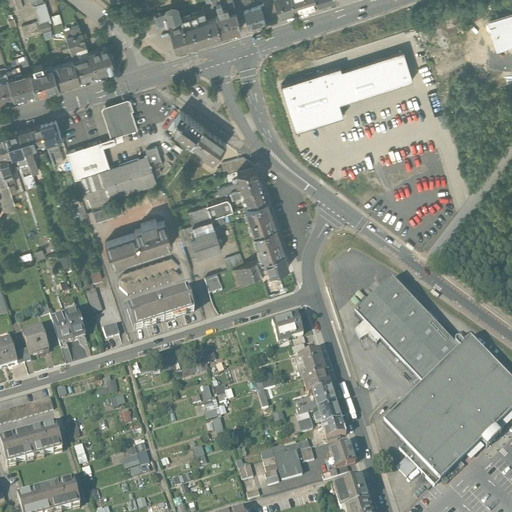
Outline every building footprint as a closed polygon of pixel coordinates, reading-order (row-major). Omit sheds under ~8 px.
[(20,0),(7,0),(11,11),(22,8),(20,0)] [(232,0),(210,0),(212,4),(216,3),(220,16),(214,18),(220,37),(241,30),(232,0)] [(252,0),(240,0),(244,11),(258,6),(256,1),(254,2),(252,0)] [(291,0),(273,0),(279,18),(295,13),(291,0)] [(291,0),(295,13),(317,6),(315,0),(291,0)] [(42,3),(33,5),(38,21),(39,22),(50,19),(44,2),(42,3)] [(205,43),(196,16),(182,20),(178,8),(176,6),(174,5),(172,5),(169,6),(166,9),(165,11),(177,51),(205,43)] [(258,6),(244,11),(248,27),(265,22),(263,14),(266,13),(264,5),(258,6)] [(214,18),(212,11),(196,16),(205,43),(220,38),(220,37),(214,18)] [(38,21),(21,26),(24,37),(42,32),(39,24),(39,22),(38,21)] [(47,22),(39,24),(42,32),(49,30),(47,22)] [(89,52),(81,32),(82,31),(80,25),(79,26),(78,24),(70,27),(71,29),(65,31),(70,50),(75,49),(78,58),(90,55),(89,52)] [(107,47),(89,52),(90,55),(96,74),(114,68),(111,59),(113,59),(111,52),(109,53),(107,47)] [(339,64),(280,83),(295,130),(343,115),(338,102),(412,79),(402,49),(341,68),(339,64)] [(78,58),(74,60),(80,79),(96,74),(90,55),(78,58)] [(74,60),(53,66),(59,86),(80,79),(74,60)] [(44,69),(42,63),(33,66),(35,72),(31,73),(37,92),(59,86),(53,66),(44,69)] [(5,67),(0,68),(0,81),(8,79),(6,71),(5,67)] [(22,76),(19,67),(13,68),(13,69),(6,71),(8,79),(14,99),(37,92),(31,73),(22,76)] [(0,81),(0,103),(14,99),(8,79),(0,81)] [(127,101),(105,108),(104,111),(113,138),(120,136),(136,130),(129,111),(133,110),(130,103),(127,101)] [(202,128),(181,112),(168,128),(173,131),(167,138),(175,144),(180,137),(190,144),(202,128)] [(56,120),(40,125),(45,142),(49,153),(52,164),(53,166),(63,163),(56,140),(62,138),(56,120)] [(40,125),(31,128),(36,145),(45,142),(40,125)] [(31,128),(18,132),(32,174),(38,172),(30,147),(36,145),(31,128)] [(215,137),(202,128),(190,144),(203,154),(215,137)] [(18,132),(5,136),(11,156),(12,158),(17,156),(24,177),(32,174),(18,132)] [(5,136),(0,137),(0,160),(1,166),(4,174),(4,175),(11,173),(6,158),(11,156),(5,136)] [(113,138),(101,142),(103,148),(122,141),(120,136),(113,138)] [(226,145),(215,137),(203,154),(201,155),(206,159),(207,157),(214,162),(226,145)] [(101,142),(66,153),(75,180),(81,178),(109,168),(103,148),(101,142)] [(156,147),(145,150),(147,156),(154,178),(158,177),(160,174),(158,168),(162,166),(156,147)] [(52,164),(49,153),(40,156),(43,167),(52,164)] [(109,168),(81,178),(90,206),(156,184),(154,178),(147,156),(109,168)] [(238,161),(222,165),(225,175),(235,173),(256,167),(245,159),(238,161)] [(256,167),(235,173),(239,183),(234,185),(236,190),(261,181),(256,167)] [(11,173),(4,175),(9,189),(13,187),(13,185),(15,184),(11,173)] [(4,174),(0,175),(0,183),(1,188),(5,187),(6,189),(9,189),(4,175),(4,174)] [(236,190),(230,192),(232,198),(232,199),(240,197),(240,194),(244,193),(246,199),(243,200),(244,202),(247,201),(249,207),(267,201),(261,181),(236,190)] [(234,185),(218,190),(218,192),(205,197),(206,200),(230,192),(236,190),(234,185)] [(5,187),(1,188),(9,214),(16,212),(9,189),(6,189),(5,187)] [(206,200),(205,200),(207,206),(224,200),(227,199),(232,198),(230,192),(206,200)] [(207,206),(187,213),(192,226),(211,220),(221,216),(233,212),(229,202),(227,199),(224,200),(207,206)] [(249,207),(244,209),(253,234),(276,227),(267,201),(249,207)] [(119,203),(92,212),(96,223),(123,214),(119,203)] [(211,220),(213,228),(224,225),(221,216),(211,220)] [(155,220),(141,225),(142,229),(134,231),(135,234),(142,256),(171,246),(163,222),(156,224),(155,220)] [(211,220),(192,226),(196,238),(191,240),(192,243),(195,253),(200,251),(202,256),(220,250),(213,228),(211,220)] [(196,238),(192,226),(177,230),(182,246),(192,243),(191,240),(196,238)] [(253,234),(262,260),(285,252),(276,227),(253,234)] [(135,234),(106,243),(113,265),(142,256),(135,234)] [(244,266),(232,271),(237,285),(259,277),(256,269),(266,265),(270,277),(291,270),(285,252),(262,260),(244,266)] [(240,255),(224,261),(228,272),(232,271),(244,266),(240,255)] [(139,273),(137,270),(133,275),(130,272),(126,277),(123,275),(118,280),(123,284),(119,289),(127,296),(131,292),(134,294),(138,290),(141,292),(145,287),(147,290),(152,285),(154,288),(158,283),(161,286),(165,281),(167,283),(172,278),(175,281),(179,276),(174,271),(179,266),(170,259),(166,264),(164,261),(160,266),(157,263),(153,268),(150,266),(146,271),(143,268),(139,273)] [(216,275),(204,279),(209,295),(222,291),(216,275)] [(354,316),(418,382),(413,386),(417,390),(405,402),(401,399),(388,411),(392,415),(383,424),(404,445),(399,450),(434,487),(449,473),(454,479),(488,445),(483,439),(511,411),(511,383),(469,340),(463,346),(459,342),(458,342),(457,342),(455,342),(455,343),(454,345),(454,346),(455,347),(391,281),(354,316)] [(102,310),(95,289),(86,292),(93,313),(102,310)] [(273,289),(266,291),(268,298),(275,296),(273,289)] [(186,291),(157,301),(164,323),(193,313),(186,291)] [(13,293),(3,296),(8,312),(18,309),(13,293)] [(157,301),(128,310),(135,332),(164,323),(157,301)] [(76,311),(64,315),(64,317),(74,345),(86,341),(76,311)] [(291,319),(272,325),(277,343),(302,336),(296,316),(291,318),(291,319)] [(64,317),(52,321),(61,349),(74,345),(64,317)] [(116,326),(103,331),(106,340),(119,336),(116,326)] [(41,331),(23,337),(28,352),(30,359),(48,353),(41,331)] [(302,339),(291,342),(293,349),(302,346),(304,346),(302,339)] [(14,356),(10,343),(0,345),(0,348),(7,370),(17,366),(14,356)] [(293,349),(287,351),(290,358),(305,354),(302,346),(293,349)] [(207,363),(215,360),(211,349),(203,352),(207,363)] [(21,354),(24,364),(31,361),(30,359),(28,352),(21,354)] [(319,353),(296,360),(299,367),(302,367),(306,379),(325,373),(319,353)] [(21,354),(14,356),(17,366),(24,364),(21,354)] [(175,366),(160,368),(162,376),(177,374),(175,366)] [(306,379),(303,380),(309,399),(312,398),(331,392),(325,373),(306,379)] [(295,376),(284,379),(286,385),(297,382),(295,376)] [(116,380),(106,382),(107,388),(98,390),(98,395),(118,392),(116,380)] [(273,382),(254,388),(257,394),(264,392),(275,389),(273,382)] [(208,387),(200,388),(203,401),(211,399),(208,387)] [(264,392),(257,394),(262,411),(269,409),(264,392)] [(331,392),(312,398),(317,413),(336,407),(331,392)] [(112,408),(125,404),(123,395),(110,399),(112,408)] [(50,399),(0,413),(0,425),(53,411),(50,399)] [(202,405),(207,420),(221,416),(216,401),(202,405)] [(313,406),(296,411),(298,417),(315,412),(313,406)] [(336,407),(317,413),(319,417),(314,419),(317,426),(321,425),(322,428),(341,422),(336,407)] [(123,425),(132,422),(128,410),(119,413),(123,425)] [(208,431),(214,430),(215,434),(223,432),(220,420),(206,423),(208,431)] [(322,428),(327,445),(346,438),(345,436),(346,436),(344,431),(341,422),(322,428)] [(71,439),(80,437),(76,424),(68,426),(71,439)] [(57,428),(28,436),(35,461),(63,453),(57,428)] [(28,436),(0,444),(0,445),(6,468),(35,461),(28,436)] [(295,443),(282,448),(285,456),(295,453),(299,452),(309,449),(307,442),(296,446),(295,443)] [(75,446),(79,464),(86,463),(82,445),(75,446)] [(349,446),(329,452),(333,464),(327,466),(330,474),(335,472),(338,471),(354,466),(356,466),(349,446)] [(285,456),(282,448),(271,452),(271,453),(260,457),(262,463),(274,459),(285,456)] [(309,449),(299,452),(302,464),(313,461),(309,449)] [(139,467),(149,464),(145,452),(121,460),(124,470),(129,468),(132,476),(141,473),(139,467)] [(285,456),(274,459),(278,472),(281,482),(302,476),(295,453),(285,456)] [(278,472),(274,459),(262,463),(266,475),(263,476),(266,487),(278,483),(275,473),(278,472)] [(236,464),(238,471),(244,469),(242,462),(236,464)] [(354,466),(338,471),(340,476),(356,471),(354,466)] [(244,469),(238,471),(241,482),(253,478),(250,468),(244,469)] [(338,471),(335,472),(330,474),(322,476),(323,481),(340,476),(338,471)] [(360,479),(333,488),(340,511),(345,510),(367,503),(360,479)] [(74,482),(46,490),(51,511),(60,511),(81,506),(74,482)] [(51,511),(46,490),(17,498),(21,511),(51,511)] [(370,511),(367,503),(345,510),(345,511),(370,511)]
